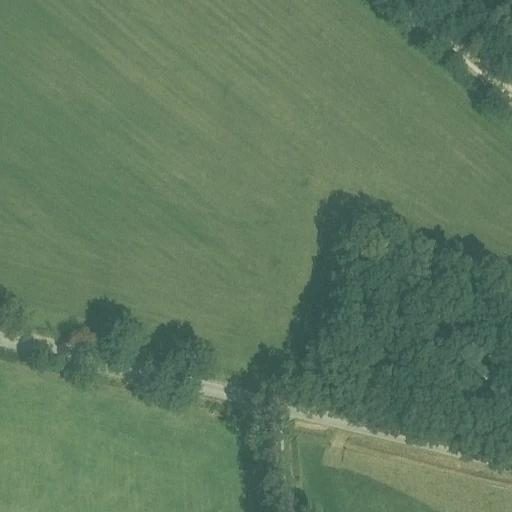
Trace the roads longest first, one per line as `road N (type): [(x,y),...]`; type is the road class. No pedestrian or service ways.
road 1 (unclassified): [(511,461),(0,341)]
road 2 (track): [(392,0),(510,98)]
